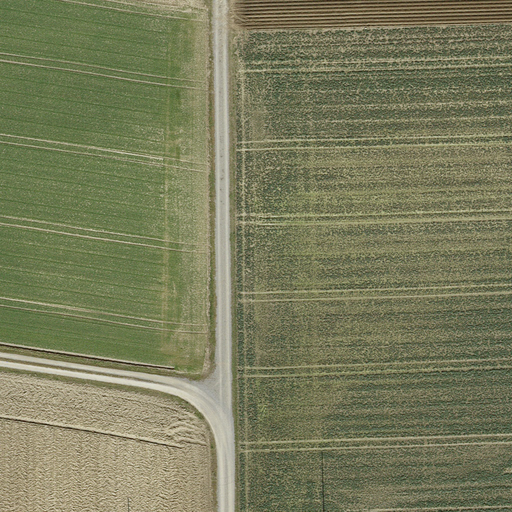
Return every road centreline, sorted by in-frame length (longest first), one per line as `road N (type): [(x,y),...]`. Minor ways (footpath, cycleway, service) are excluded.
road 1 (track): [(226,511),(221,0)]
road 2 (track): [(224,396),(0,359)]
